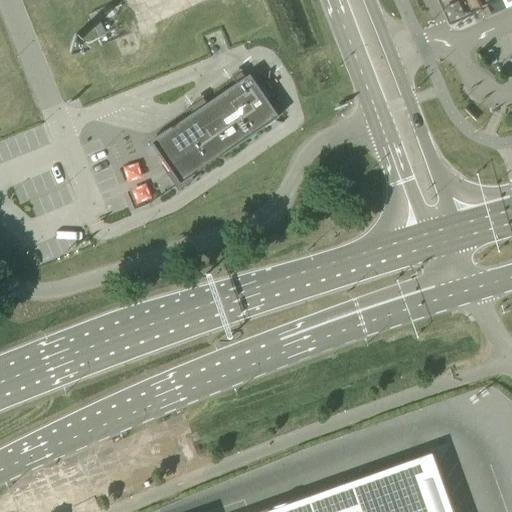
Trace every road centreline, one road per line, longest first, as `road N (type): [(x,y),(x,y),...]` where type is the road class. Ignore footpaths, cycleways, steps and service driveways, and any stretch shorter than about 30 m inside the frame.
road 1 (primary): [(0,471),(273,355),(466,290)]
road 2 (primary): [(422,242),(120,335),(0,382)]
road 3 (unclassified): [(378,117),(306,155),(264,220),(42,294),(0,284)]
road 4 (tertiary): [(461,229),(372,0)]
road 5 (tertiary): [(378,117),(422,242)]
road 6 (tertiary): [(333,0),(378,117)]
